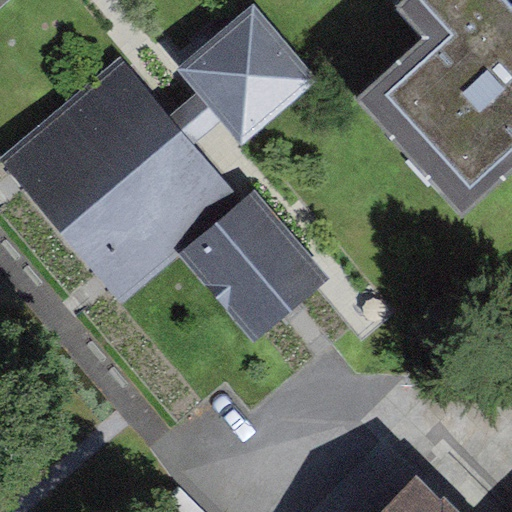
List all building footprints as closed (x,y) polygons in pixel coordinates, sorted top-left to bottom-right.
[(424,0),(442,20),(386,71),(388,73),(375,85),(476,195),(488,184),(490,186),(511,166),(511,6),(506,0),(424,0)] [(253,14),(188,68),(241,132),(307,79),(253,14)] [(114,258),(199,184),(128,103),(43,176),(114,258)] [(251,204),(196,251),(257,323),(312,276),(251,204)] [(440,510),(414,484),(386,511),(452,511),(446,505),(440,510)]
